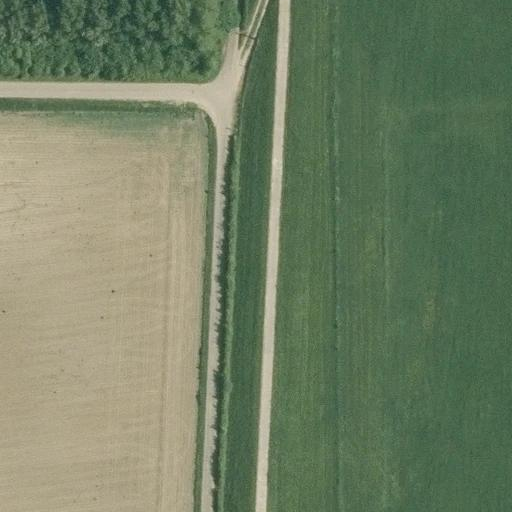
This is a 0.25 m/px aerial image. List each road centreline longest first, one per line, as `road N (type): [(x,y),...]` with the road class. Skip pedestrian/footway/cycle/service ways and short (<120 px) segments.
road 1 (track): [(283,0),(259,511)]
road 2 (unclassified): [(206,511),(225,92)]
road 3 (unclassified): [(0,89),(225,92)]
